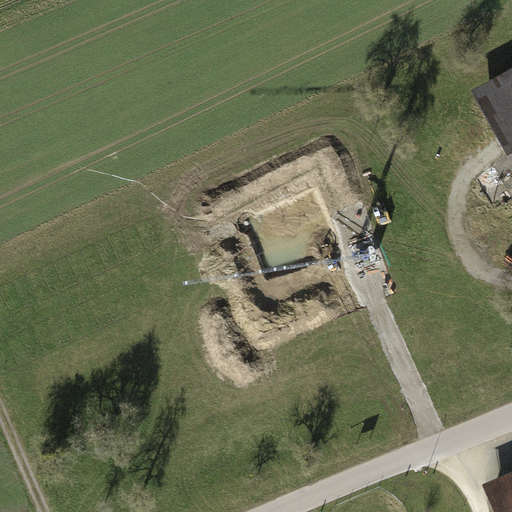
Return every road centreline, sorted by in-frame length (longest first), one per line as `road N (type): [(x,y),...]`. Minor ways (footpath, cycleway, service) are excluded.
road 1 (unclassified): [(279,511),(511,418)]
road 2 (track): [(0,399),(48,511)]
